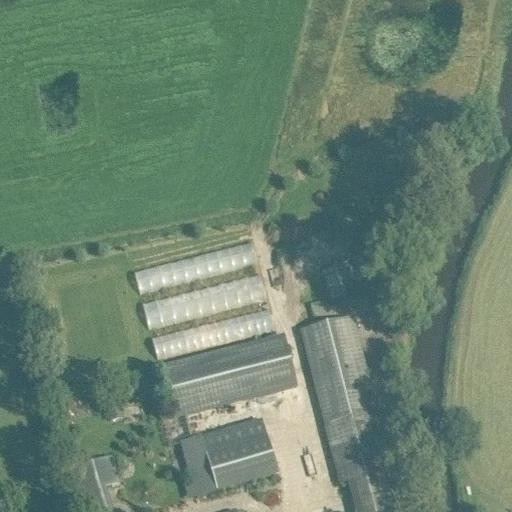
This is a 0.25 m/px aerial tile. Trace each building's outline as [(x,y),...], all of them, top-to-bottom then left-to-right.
[(141,290),(259,265),(254,243),(137,269),(141,290)] [(261,274),(145,300),(151,326),(267,300),(261,274)] [(158,353),(275,330),(271,310),(154,334),(158,353)] [(349,483),(356,511),(389,511),(401,509),(352,319),(300,334),(335,465),(340,485),(349,483)] [(160,367),(173,421),(298,389),(284,335),(160,367)] [(103,393),(107,412),(122,409),(118,390),(103,393)] [(186,487),(190,500),(278,475),(262,421),(181,444),(193,485),(186,487)] [(113,458),(70,471),(78,497),(106,488),(121,484),(113,458)]
